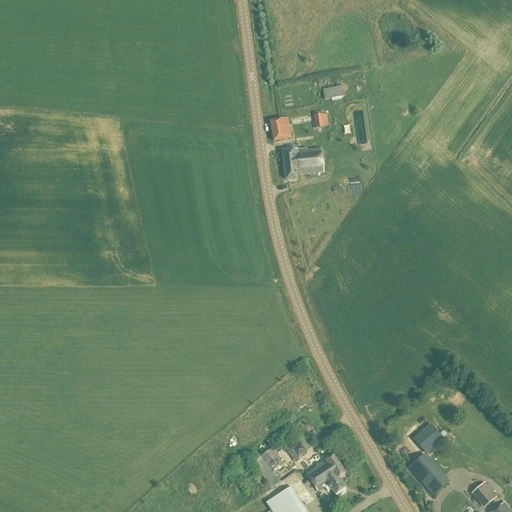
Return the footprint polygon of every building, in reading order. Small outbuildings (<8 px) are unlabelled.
[(325,100),(344,96),(342,86),(323,90),(325,100)] [(329,128),(327,114),(313,116),(313,114),(290,119),(292,126),(314,121),(315,129),(329,128)] [(273,141),(291,138),(287,118),(270,121),(273,141)] [(310,150),(309,142),(300,143),(301,150),(283,152),(286,180),(297,179),(297,176),(324,173),(321,149),(310,150)] [(413,440),(424,452),(440,438),(425,422),(409,435),(413,440)] [(293,461),(310,448),(301,437),(285,449),(293,461)] [(271,489),(280,482),(276,476),(286,469),(271,449),(252,463),(271,489)] [(339,478),(346,474),(334,456),(332,457),(331,456),(326,459),(327,460),(325,462),(306,474),(309,478),(329,466),(337,479),(339,478)] [(433,496),(448,482),(424,456),(410,469),(433,496)] [(345,488),(339,478),(337,479),(329,466),(309,478),(317,492),(328,485),(334,495),(335,494),(336,496),(339,497),(346,493),(346,490),(345,488)] [(485,482),(478,488),(490,503),(497,497),(485,482)] [(271,511),(307,511),(291,487),(266,503),(271,511)] [(323,493),(329,502),(335,499),(329,490),(323,493)]
